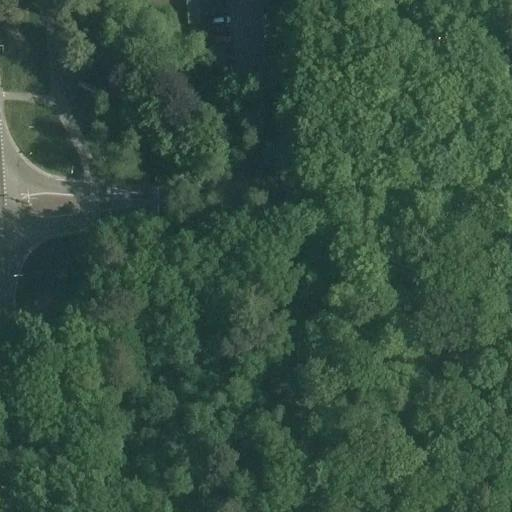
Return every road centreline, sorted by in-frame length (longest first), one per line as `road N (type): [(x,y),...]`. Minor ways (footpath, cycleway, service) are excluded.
road 1 (tertiary): [(511,208),(409,201),(0,208)]
road 2 (track): [(309,511),(295,201)]
